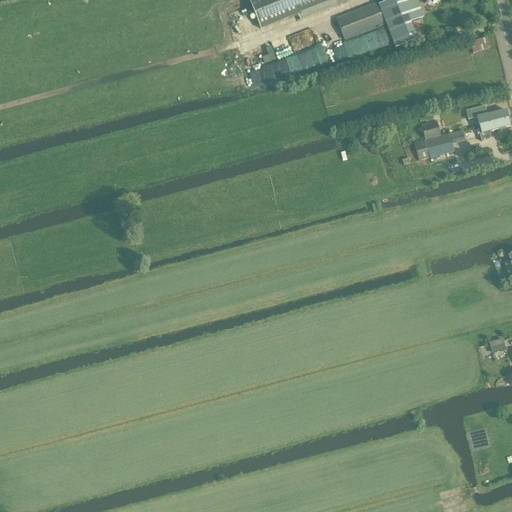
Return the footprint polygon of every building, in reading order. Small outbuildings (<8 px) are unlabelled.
[(248,0),(261,30),(298,15),(300,21),(352,0),(248,0)] [(410,0),(391,0),(389,1),(396,21),(386,25),(385,25),(394,49),(416,41),(410,23),(418,20),(410,0)] [(344,41),(385,25),(396,21),(389,1),(378,5),(378,3),(336,19),(344,41)] [(420,21),(412,23),(416,39),(424,38),(420,21)] [(485,106),(465,111),(467,120),(476,118),(478,126),(507,119),(505,111),(487,116),(486,115),(487,115),(485,106)] [(507,119),(478,126),(481,135),(483,142),(489,140),(491,132),(499,130),(500,134),(502,135),(505,134),(506,132),(505,128),(509,127),(507,119)] [(424,141),(439,137),(436,123),(421,126),(424,141)] [(440,137),(439,137),(424,141),(424,142),(414,144),(418,162),(454,153),(452,145),(464,142),(462,132),(440,137)] [(493,353),(505,350),(502,340),(490,343),(493,353)]
